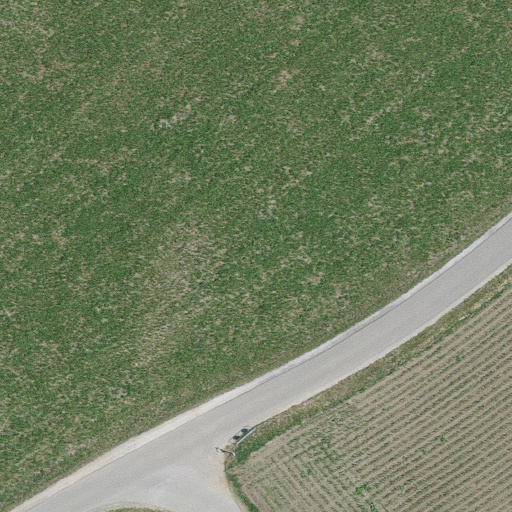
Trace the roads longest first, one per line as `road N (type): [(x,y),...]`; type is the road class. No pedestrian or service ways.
road 1 (residential): [(511,235),(387,332),(163,458)]
road 2 (residential): [(48,511),(163,458)]
